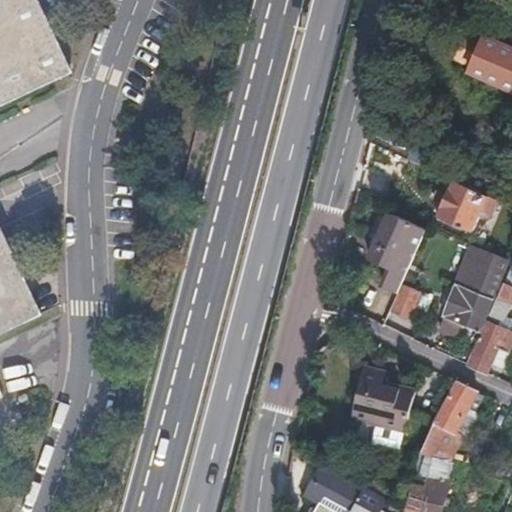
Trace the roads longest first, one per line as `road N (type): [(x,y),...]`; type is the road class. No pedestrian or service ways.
road 1 (trunk): [(196,511),(332,0)]
road 2 (trunk): [(275,0),(142,511)]
road 3 (residential): [(46,511),(88,395),(97,334),(90,156),(134,0)]
road 4 (tertiary): [(380,0),(302,296)]
road 5 (residential): [(511,395),(302,296)]
road 6 (tertiary): [(302,296),(262,463),(260,511)]
